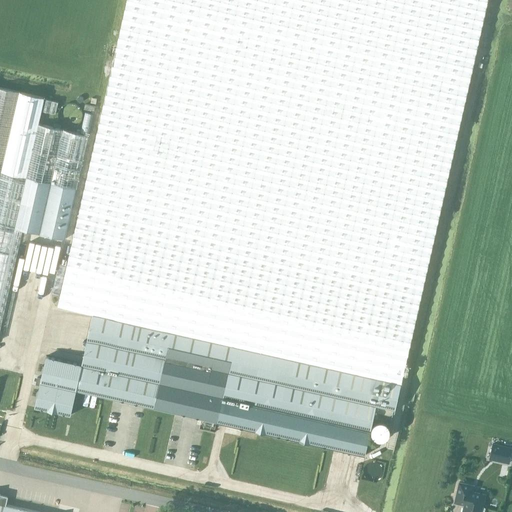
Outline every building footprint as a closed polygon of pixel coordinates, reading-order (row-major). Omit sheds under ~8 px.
[(218,422),(223,397),(371,430),(376,406),(396,410),(488,0),(127,0),(58,306),(109,318),(97,368),(47,356),(42,378),(38,377),(36,385),(40,386),(35,407),(71,415),(77,390),(218,422)] [(0,87),(0,334),(24,230),(66,239),(89,135),(39,124),(45,98),(0,87)] [(67,128),(68,128),(70,129),(73,129),(75,128),(78,127),(80,126),(82,123),(83,119),(83,116),(82,112),(81,110),(80,108),(78,106),(75,105),(73,105),(70,105),(67,106),(64,107),(63,108),(61,110),(60,112),(59,116),(59,118),(60,121),(61,123),(63,125),(65,127),(67,128)] [(372,429),(372,431),(372,432),(373,433),(373,434),(373,435),(374,436),(375,437),(376,438),(377,439),(378,439),(379,440),(380,440),(381,440),(383,440),(384,440),(385,439),(386,439),(387,438),(388,437),(389,436),(389,435),(390,434),(390,433),(391,432),(391,431),(391,429),(390,428),(390,427),(389,426),(389,425),(388,424),(387,423),(386,423),(385,422),(384,422),(383,422),(381,421),(380,422),(379,422),(378,422),(377,423),(376,423),(375,424),(374,425),(373,426),(373,427),(373,428),(372,429)] [(511,447),(493,443),(491,453),(503,456),(501,462),(509,463),(511,451),(511,447)] [(382,471),(382,470),(382,467),(381,465),(380,464),(377,462),(373,461),(370,462),(368,463),(366,464),(365,467),(364,470),(364,474),(365,476),(366,477),(369,479),(373,480),(376,479),(378,478),(380,477),(381,474),(382,471)] [(474,486),(460,482),(455,502),(465,504),(463,511),(484,511),(485,508),(483,506),(486,494),(473,492),(474,486)] [(37,511),(5,504),(7,496),(0,494),(0,511),(37,511)]
